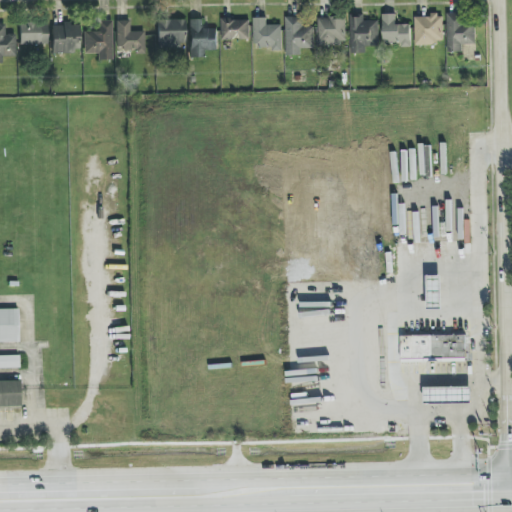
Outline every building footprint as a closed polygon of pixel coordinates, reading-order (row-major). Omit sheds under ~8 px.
[(410,24),(397,25),(396,14),(383,15),(383,45),(401,44),(401,48),(411,48),(410,24)] [(447,52),(462,52),(462,45),(475,45),(476,15),(447,15),(447,52)] [(379,46),(378,21),(364,21),(364,16),(350,17),(351,53),(366,53),(366,46),(379,46)] [(443,44),(443,16),(415,16),(416,44),(443,44)] [(287,56),(301,55),(301,49),(314,48),(314,27),(303,27),(303,17),(286,17),(287,56)] [(319,18),(319,45),(346,45),(345,17),(319,18)] [(282,48),(282,25),(267,25),(267,18),(254,18),(254,48),(282,48)] [(218,29),(203,29),(203,19),(190,20),(191,58),(204,58),(204,51),(218,51),(218,29)] [(222,40),(250,39),(249,19),(222,20),(222,40)] [(158,47),(185,46),(185,20),(157,21),(158,47)] [(84,54),(98,53),(98,61),(112,60),(112,21),(99,21),(99,31),(84,32),(84,54)] [(129,21),(116,21),(116,52),(144,51),(144,31),(130,32),(129,21)] [(19,45),(47,45),(47,23),(20,23),(19,45)] [(0,63),(2,63),(2,57),(15,57),(15,35),(5,35),(4,25),(0,24),(0,63)] [(51,25),(52,54),(79,53),(78,24),(51,25)] [(442,276),(428,276),(429,308),(442,308),(442,276)] [(0,342),(18,342),(18,309),(0,309),(0,342)] [(467,361),(466,335),(402,336),(402,363),(467,361)] [(0,368),(19,368),(19,356),(0,356),(0,368)] [(20,381),(0,381),(0,407),(20,407),(20,381)] [(472,387),(425,388),(425,405),(473,403),(472,387)]
